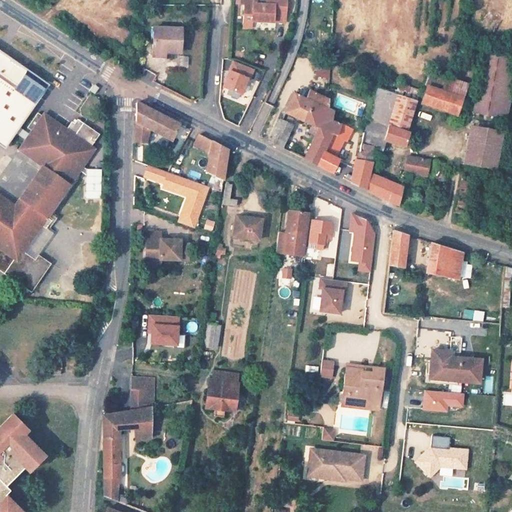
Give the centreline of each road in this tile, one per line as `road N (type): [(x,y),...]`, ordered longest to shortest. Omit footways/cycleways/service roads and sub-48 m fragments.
road 1 (tertiary): [(125,87),(388,218),(511,258)]
road 2 (residential): [(125,87),(119,270),(96,391)]
road 3 (tertiary): [(0,4),(125,87)]
road 4 (residential): [(96,391),(83,511)]
